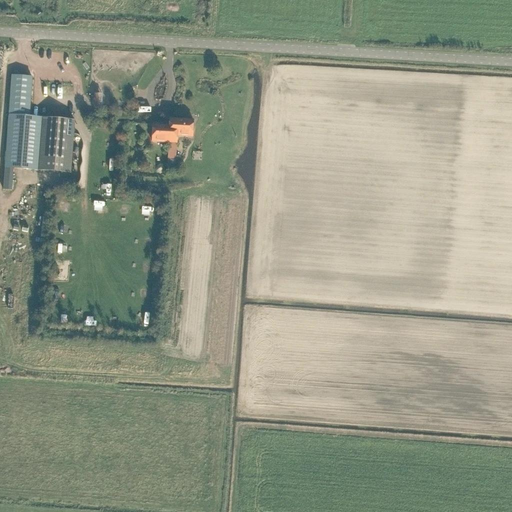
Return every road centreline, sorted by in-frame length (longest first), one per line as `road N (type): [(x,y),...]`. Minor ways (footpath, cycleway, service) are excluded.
road 1 (unclassified): [(511,63),(0,33)]
road 2 (track): [(25,35),(29,63),(67,65),(79,79),(76,126),(86,140),(81,291)]
